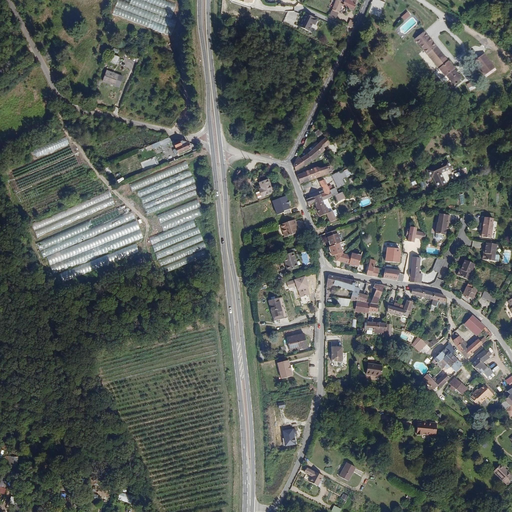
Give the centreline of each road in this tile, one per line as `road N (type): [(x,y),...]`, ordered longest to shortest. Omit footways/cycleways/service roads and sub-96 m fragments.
road 1 (primary): [(212,142),(245,511)]
road 2 (primary): [(252,511),(220,149)]
road 3 (residential): [(6,0),(58,99),(212,142)]
road 4 (residential): [(324,268),(316,409),(282,496),(261,511)]
road 5 (unclassified): [(286,166),(368,0)]
road 6 (primary): [(220,149),(209,0)]
road 7 (primary): [(199,0),(212,142)]
road 8 (track): [(62,127),(156,230)]
